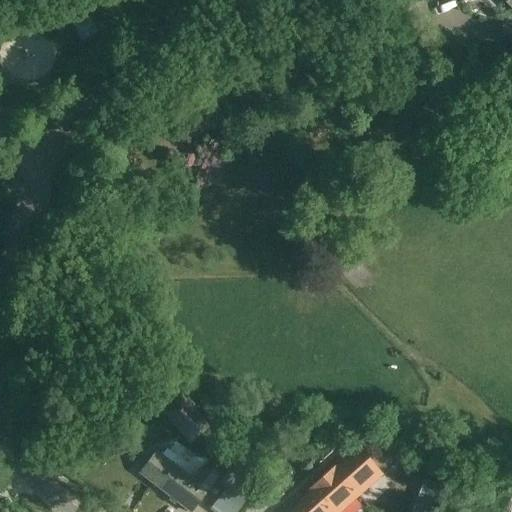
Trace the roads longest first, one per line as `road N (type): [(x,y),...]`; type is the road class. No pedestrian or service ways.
road 1 (tertiary): [(47,160),(149,47),(211,14),(265,0)]
road 2 (tertiary): [(0,310),(47,160)]
road 3 (tertiary): [(69,511),(10,448),(0,416)]
